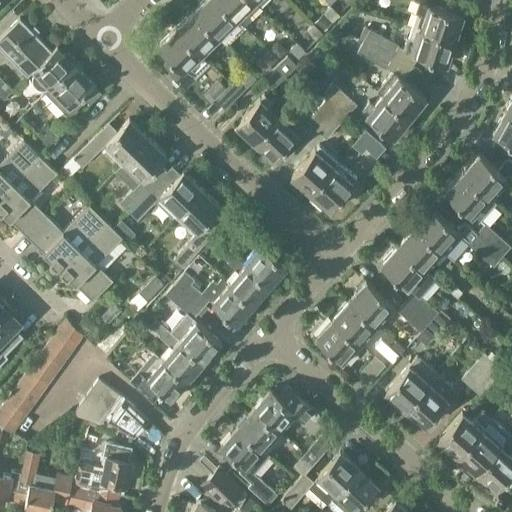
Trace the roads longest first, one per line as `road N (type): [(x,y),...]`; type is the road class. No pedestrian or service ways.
road 1 (residential): [(331,260),(461,118),(487,65),(502,0)]
road 2 (residential): [(331,260),(103,39)]
road 3 (residential): [(470,511),(275,329)]
road 4 (residential): [(156,511),(182,437),(275,329)]
